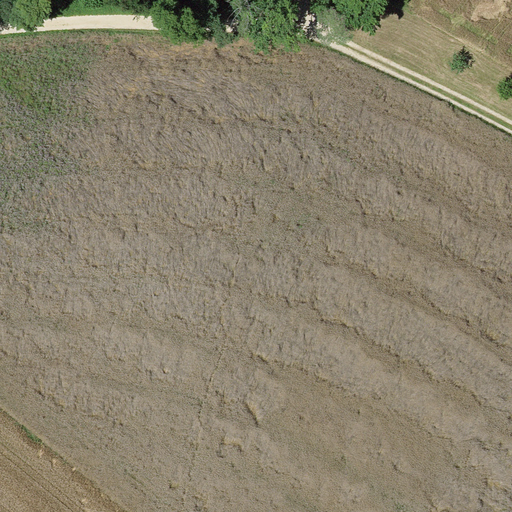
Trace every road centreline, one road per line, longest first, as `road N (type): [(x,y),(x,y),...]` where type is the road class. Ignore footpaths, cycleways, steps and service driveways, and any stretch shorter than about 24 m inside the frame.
road 1 (track): [(313,31),(0,26)]
road 2 (track): [(511,132),(313,31)]
